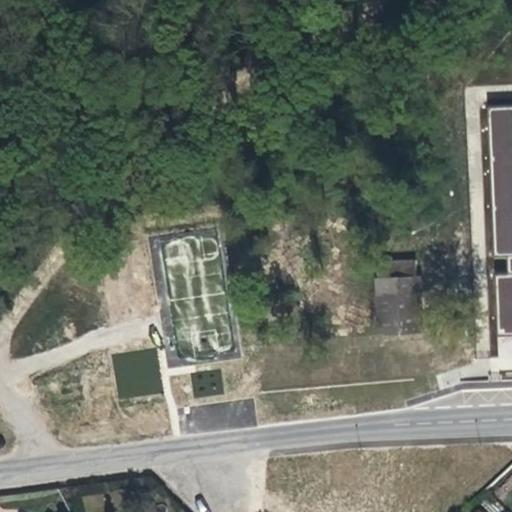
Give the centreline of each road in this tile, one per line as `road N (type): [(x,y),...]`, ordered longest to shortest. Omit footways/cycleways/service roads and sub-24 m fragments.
road 1 (unclassified): [(511,424),(255,446)]
road 2 (unclassified): [(255,446),(0,476)]
road 3 (unknown): [(166,457),(13,306)]
